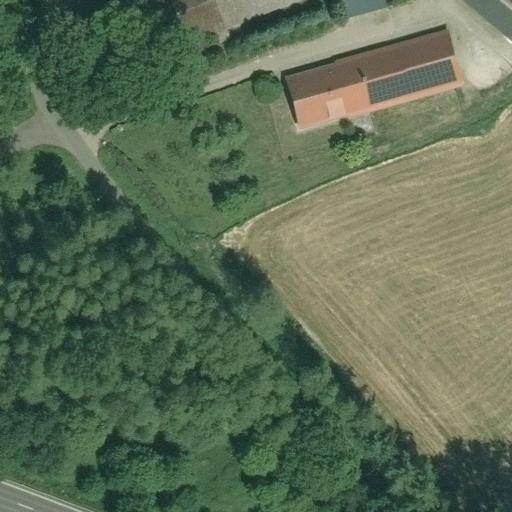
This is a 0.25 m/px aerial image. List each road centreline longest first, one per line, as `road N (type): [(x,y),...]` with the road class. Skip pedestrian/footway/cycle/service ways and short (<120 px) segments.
road 1 (residential): [(393,511),(110,188)]
road 2 (residential): [(110,188),(33,79),(0,9)]
